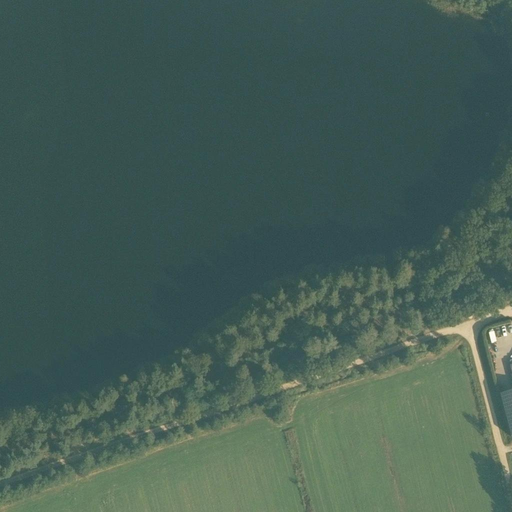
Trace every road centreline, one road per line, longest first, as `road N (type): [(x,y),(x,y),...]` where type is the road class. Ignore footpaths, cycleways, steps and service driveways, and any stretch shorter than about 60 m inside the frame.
road 1 (track): [(470,329),(0,490)]
road 2 (track): [(470,329),(511,490)]
